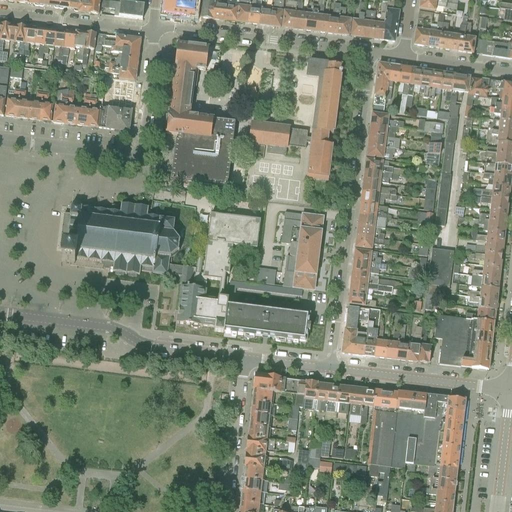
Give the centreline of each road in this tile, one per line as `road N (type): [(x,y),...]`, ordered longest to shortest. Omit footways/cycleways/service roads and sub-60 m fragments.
road 1 (residential): [(368,54),(329,369)]
road 2 (tertiary): [(242,358),(0,315)]
road 3 (residential): [(153,29),(368,54)]
road 4 (tertiary): [(509,391),(329,369)]
road 5 (residential): [(225,511),(242,358)]
road 6 (residential): [(153,29),(0,14)]
road 7 (residential): [(140,155),(0,139)]
road 8 (residential): [(140,155),(153,29)]
road 9 (tertiary): [(495,511),(509,391)]
